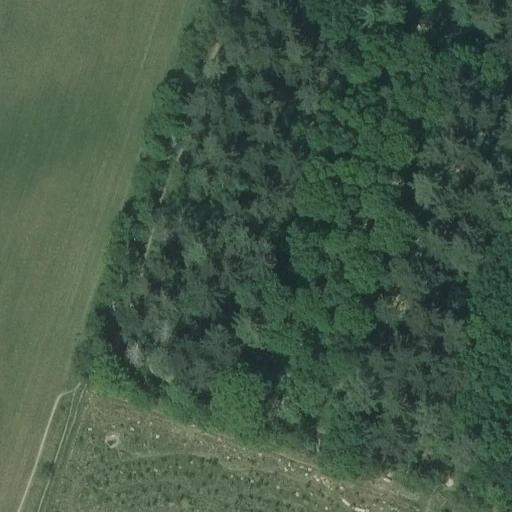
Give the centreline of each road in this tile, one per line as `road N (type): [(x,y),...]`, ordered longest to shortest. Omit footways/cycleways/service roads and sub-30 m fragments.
road 1 (track): [(511,499),(172,383),(113,342)]
road 2 (track): [(113,342),(229,0)]
road 3 (track): [(277,0),(511,79)]
